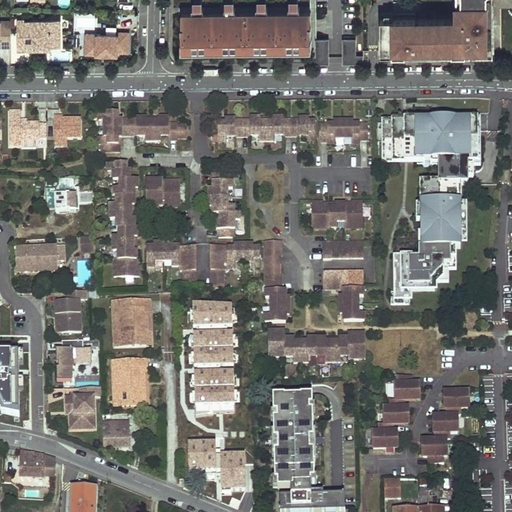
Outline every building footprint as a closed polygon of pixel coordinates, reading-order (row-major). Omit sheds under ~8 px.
[(194,0),(195,7),(193,7),(193,12),(204,12),(204,7),(202,7),(202,0),(194,0)] [(233,0),(226,0),(227,7),(225,7),(225,12),(236,12),(236,7),(234,7),(233,0)] [(265,0),(258,0),(258,7),(257,7),(257,12),(268,11),(268,7),(266,7),(265,0)] [(288,6),(289,11),(300,11),(300,6),(298,6),(297,0),(290,0),(290,6),(288,6)] [(416,17),(381,17),(382,52),(404,52),(404,51),(413,51),(415,51),(417,52),(494,52),(493,4),(488,4),(487,0),(457,0),(458,16),(455,16),(455,18),(416,18),(416,17)] [(193,12),(182,13),(182,39),(182,49),(186,49),(186,41),(212,41),(212,49),(218,49),(218,41),(244,40),(244,49),(250,49),(250,40),(276,40),(276,48),(282,48),(282,40),(307,40),(308,48),(311,48),(311,38),(311,11),(300,11),(289,11),(268,11),(257,12),(236,12),(225,12),(204,12),(193,12)] [(61,45),(61,19),(19,20),(19,50),(42,50),(42,45),(51,45),(61,45)] [(11,21),(0,20),(0,38),(0,39),(0,44),(0,46),(11,46),(11,21)] [(118,51),(129,51),(129,32),(118,32),(118,34),(87,33),(86,53),(118,54),(118,51)] [(328,38),(316,39),(316,55),(317,63),(329,63),(328,38)] [(355,38),(343,38),(343,55),(363,55),(363,54),(355,54),(355,38)] [(244,40),(218,41),(218,49),(244,49),(244,40)] [(276,40),(250,40),(250,49),(276,48),(276,40)] [(307,40),(282,40),(282,48),(308,48),(307,40)] [(212,41),(186,41),(186,49),(212,49),(212,41)] [(40,140),(48,140),(47,125),(40,125),(28,125),(21,125),(21,122),(21,113),(10,114),(10,150),(22,150),(22,142),(40,141),(40,140)] [(172,143),(171,119),(162,119),(162,122),(150,123),(150,119),(139,119),(139,120),(124,120),(124,119),(121,119),(121,113),(102,113),(101,113),(101,121),(107,121),(107,138),(102,138),(102,146),(105,146),(105,151),(111,151),(111,146),(121,146),(121,141),(124,141),(124,138),(139,138),(139,139),(148,139),(148,144),(163,144),(163,139),(171,138),(171,143),(172,143)] [(63,118),(55,118),(55,141),(68,141),(82,140),(82,122),(71,122),(71,124),(67,124),(67,122),(64,122),(63,118)] [(314,141),(314,122),(308,122),(308,119),(298,119),(298,120),(282,120),(282,118),(272,119),(272,122),(260,122),(260,119),(249,119),(249,121),(234,121),(234,120),(224,120),(224,124),(212,124),(212,143),(226,143),(225,137),(259,137),(259,142),(274,142),(274,137),(306,136),(306,141),(314,141)] [(180,130),(180,128),(180,125),(172,125),(172,119),(171,119),(172,143),(180,142),(180,140),(187,140),(187,130),(180,130)] [(359,140),(367,140),(367,124),(352,125),(352,121),(332,122),(332,125),(320,125),(320,131),(326,131),(326,142),(326,144),(335,144),(334,139),(351,138),(351,144),(359,144),(359,140)] [(392,259),(393,300),(407,299),(407,291),(438,290),(438,278),(447,277),(446,265),(454,265),(453,247),(463,247),(462,197),(457,197),(457,184),(470,184),(469,163),(476,163),(475,130),(470,130),(470,121),(441,122),(441,129),(431,129),(431,122),(384,123),(385,161),(432,160),(432,157),(439,157),(439,184),(420,185),(421,204),(416,204),(417,248),(415,248),(415,259),(392,259)] [(326,142),(326,131),(320,131),(320,125),(318,125),(318,142),(326,142)] [(190,139),(190,128),(180,128),(180,130),(187,130),(187,140),(180,140),(180,142),(190,142),(190,139)] [(121,154),(121,146),(111,146),(111,151),(105,151),(105,154),(121,154)] [(127,164),(107,164),(107,173),(114,172),(114,181),(121,181),(121,189),(112,189),(112,197),(119,197),(119,206),(112,206),(112,221),(117,221),(117,230),(120,230),(120,237),(113,237),(113,253),(120,253),(120,260),(114,260),(114,278),(140,278),(140,277),(140,267),(137,267),(135,267),(135,261),(137,261),(137,251),(135,251),(134,238),(137,238),(137,228),(135,228),(135,219),(131,219),(131,207),(134,207),(134,190),(138,190),(138,180),(130,180),(130,170),(127,170),(127,164)] [(212,173),(212,182),(223,181),(223,176),(229,176),(229,173),(212,173)] [(217,230),(217,238),(233,238),(233,221),(239,221),(238,213),(232,213),(232,206),(227,206),(226,190),(232,189),(232,181),(229,181),(229,176),(223,176),(223,181),(212,182),(212,188),(208,188),(209,208),(212,208),(212,214),(219,214),(220,220),(216,220),(216,230),(217,230)] [(79,206),(94,205),(94,194),(79,195),(75,195),(75,190),(74,180),(58,180),(59,186),(56,190),(45,190),(46,207),(55,207),(55,209),(55,210),(55,211),(56,212),(56,213),(57,213),(58,214),(59,214),(60,213),(60,215),(68,215),(68,213),(80,212),(79,206)] [(163,180),(146,180),(146,205),(157,205),(157,203),(169,203),(169,205),(169,206),(180,206),(180,181),(163,181),(163,180)] [(351,208),(345,208),(345,204),(334,205),(334,208),(322,208),(322,204),(322,203),(311,203),(311,229),(329,229),(329,228),(336,228),(336,222),(345,221),(345,228),(362,228),(361,202),(351,203),(351,204),(351,208)] [(95,239),(80,239),(81,254),(96,253),(95,239)] [(264,317),(264,323),(285,323),(285,316),(288,316),(288,297),(284,297),(284,290),(280,290),(280,242),(263,242),(264,297),(270,297),(271,317),(264,317)] [(172,247),(172,243),(152,244),(152,247),(145,247),(146,271),(154,271),(154,262),(171,262),(171,269),(175,269),(175,247),(172,247)] [(330,260),(363,259),(362,243),(330,243),(330,260)] [(247,245),(234,245),(234,248),(227,249),(227,246),(211,246),(211,289),(223,290),(223,271),(227,271),(227,268),(235,268),(235,262),(247,261),(247,245)] [(260,267),(260,248),(253,248),(253,245),(247,245),(247,261),(252,261),(252,267),(260,267)] [(59,246),(17,248),(18,273),(60,272),(59,262),(59,246)] [(195,289),(195,247),(175,247),(175,269),(179,269),(179,273),(183,272),(183,288),(195,289)] [(344,322),(364,322),(364,314),(358,314),(358,297),(363,297),(363,273),(331,273),(331,290),(343,289),(343,296),(340,296),(340,316),(343,315),(344,322)] [(56,302),(57,328),(62,328),(63,335),(83,334),(81,302),(89,301),(89,292),(67,293),(68,302),(56,302)] [(152,303),(121,304),(121,314),(118,315),(119,338),(128,338),(129,348),(153,348),(153,333),(149,333),(148,316),(142,316),(142,313),(152,312),(152,303)] [(121,314),(121,304),(114,304),(115,349),(129,348),(128,338),(119,338),(118,315),(121,314)] [(190,333),(231,333),(231,308),(190,308),(190,333)] [(153,333),(152,312),(142,313),(142,316),(148,316),(149,333),(153,333)] [(352,360),(365,360),(365,335),(348,335),(348,339),(339,339),(339,342),(327,342),(326,339),(307,339),(307,343),(295,343),(295,339),(285,339),(285,332),(268,332),(268,358),(293,358),(293,364),(310,363),(310,357),(326,357),(327,363),(343,363),(343,357),(351,357),(351,360),(352,360)] [(0,423),(6,423),(20,420),(23,420),(23,396),(29,394),(29,366),(20,369),(20,359),(29,359),(28,353),(28,343),(18,345),(20,352),(0,351),(0,423)] [(57,372),(58,385),(73,385),(73,382),(72,375),(74,375),(74,367),(92,367),(92,353),(85,353),(85,345),(64,345),(64,353),(57,353),(57,367),(59,367),(59,372),(57,372)] [(147,362),(113,362),(115,402),(122,402),(121,408),(139,407),(139,399),(145,399),(145,388),(137,388),(137,373),(145,373),(148,373),(147,362)] [(192,376),(192,411),(233,411),(233,376),(192,376)] [(411,384),(411,376),(396,377),(397,384),(394,384),(395,401),(389,401),(389,408),(383,408),(384,425),(378,425),(378,432),(372,433),(373,449),(385,449),(385,455),(394,454),(394,449),(397,449),(396,432),(392,432),(392,425),(408,425),(408,408),(403,408),(403,401),(419,401),(418,384),(411,384)] [(102,390),(80,391),(81,400),(66,400),(67,411),(71,411),(71,418),(72,433),(89,432),(88,424),(96,424),(95,400),(102,399),(102,390)] [(291,498),(281,498),(281,511),(302,511),(303,506),(300,506),(300,503),(308,502),(311,498),(312,493),(312,489),(310,489),(310,486),(309,479),(313,479),(312,454),(308,454),(307,438),(311,438),(310,415),(306,415),(305,408),(309,408),(309,397),(273,398),(274,414),(277,414),(277,422),(274,422),(274,439),(277,439),(278,455),(275,455),(275,480),(278,480),(278,489),(291,489),(291,498)] [(460,416),(459,398),(444,398),(445,409),(447,409),(447,416),(433,416),(434,433),(436,433),(436,440),(422,440),(423,457),(429,457),(429,464),(444,464),(444,457),(447,457),(446,440),(450,440),(450,433),(457,433),(457,416),(460,416)] [(130,422),(103,423),(104,448),(131,448),(130,422)] [(216,444),(187,444),(186,475),(219,475),(219,492),(245,492),(245,456),(216,456),(216,444)] [(44,478),(45,457),(34,454),(20,452),(20,477),(44,478)] [(57,461),(45,457),(44,478),(55,478),(57,461)] [(74,472),(72,478),(86,483),(88,477),(74,472)] [(394,511),(418,511),(419,510),(419,497),(418,480),(384,480),(385,499),(400,499),(400,510),(394,511)] [(430,490),(430,480),(420,480),(421,490),(430,490)] [(71,487),(69,511),(96,511),(97,489),(71,487)] [(322,493),(312,493),(311,498),(308,502),(300,503),(300,506),(303,506),(302,511),(344,511),(344,496),(322,497),(322,493)] [(432,497),(419,497),(419,510),(418,511),(443,511),(444,510),(432,510),(432,497)]
